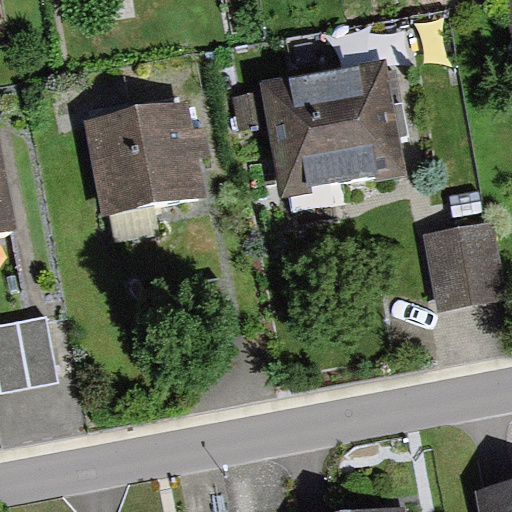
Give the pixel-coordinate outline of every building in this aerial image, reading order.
[(408,174),(385,64),(253,91),(276,201),(408,174)] [(177,103),(86,119),(103,211),(194,195),(177,103)] [(482,230),(417,242),(430,308),(495,296),(482,230)] [(38,319),(0,327),(0,388),(50,378),(38,319)] [(511,511),(511,497),(477,504),(478,511),(511,511)]
